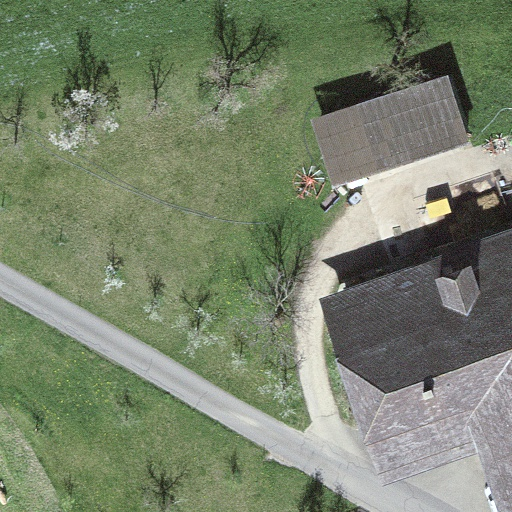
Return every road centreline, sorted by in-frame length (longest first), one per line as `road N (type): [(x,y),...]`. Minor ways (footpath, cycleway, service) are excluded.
road 1 (track): [(0,277),(404,511)]
road 2 (track): [(321,464),(302,332),(326,245),(398,186),(511,152)]
